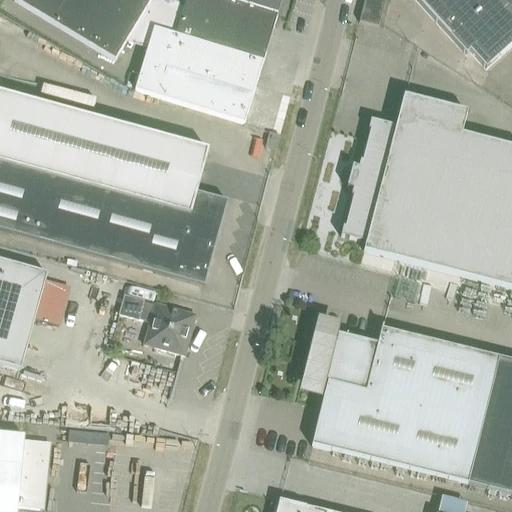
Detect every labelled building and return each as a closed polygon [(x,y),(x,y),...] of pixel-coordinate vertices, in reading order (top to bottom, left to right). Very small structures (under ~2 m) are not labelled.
[(145,50),(166,0),(15,0),(14,2),(115,63),(126,44),(145,50)] [(135,92),(244,126),(278,17),(272,15),(276,0),(186,0),(186,2),(179,0),(166,0),(145,50),(148,51),(135,92)] [(365,0),(359,23),(378,28),(385,0),(365,0)] [(511,47),(511,0),(414,0),(466,56),(470,53),(486,71),(511,47)] [(0,231),(204,288),(227,204),(196,196),(208,153),(0,95),(0,231)] [(511,149),(462,136),(468,114),(404,98),(396,129),(371,122),(341,238),(366,245),(363,254),(511,292),(511,149)] [(264,145),(267,135),(233,125),(230,135),(264,145)] [(276,152),(280,137),(269,134),(265,149),(276,152)] [(45,285),(47,276),(0,263),(0,366),(21,372),(34,325),(45,285)] [(45,285),(34,325),(57,332),(68,291),(45,285)] [(186,329),(190,316),(124,297),(119,317),(138,323),(138,322),(150,325),(144,347),(185,358),(192,331),(186,329)] [(93,344),(111,348),(116,327),(98,323),(93,344)] [(327,385),(311,448),(468,486),(511,497),(511,364),(383,332),(383,328),(382,328),(378,346),(315,331),(314,332),(320,333),(327,385)] [(24,443),(24,439),(0,436),(0,511),(17,511),(18,509),(39,511),(46,445),(24,443)] [(317,511),(279,503),(277,511),(317,511)]
